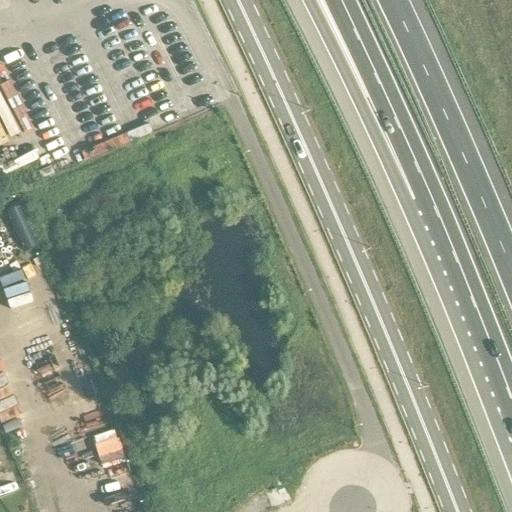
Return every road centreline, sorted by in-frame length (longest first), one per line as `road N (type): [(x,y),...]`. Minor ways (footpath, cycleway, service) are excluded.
road 1 (secondary): [(455,511),(376,311),(235,0)]
road 2 (motorway): [(511,277),(391,0)]
road 3 (motorway): [(315,0),(429,199)]
road 4 (motorway): [(429,199),(511,405)]
road 5 (motorway): [(339,0),(429,199)]
road 6 (unknown): [(56,511),(0,327)]
